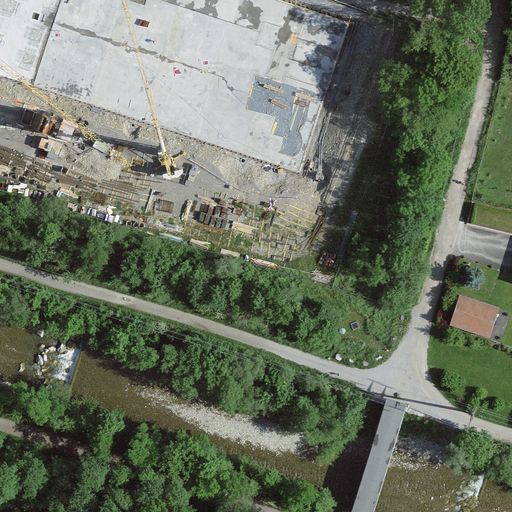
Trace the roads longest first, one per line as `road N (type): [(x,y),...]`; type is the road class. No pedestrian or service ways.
road 1 (residential): [(498,0),(475,125),(397,387)]
road 2 (unclassified): [(511,435),(397,387)]
